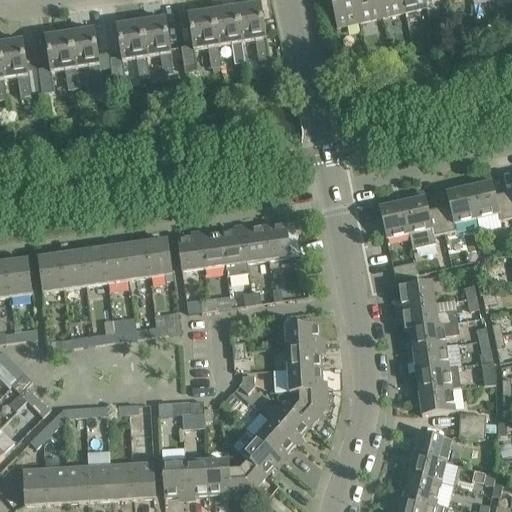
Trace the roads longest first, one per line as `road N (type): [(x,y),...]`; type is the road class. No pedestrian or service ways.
road 1 (unclassified): [(336,511),(367,396),(333,188)]
road 2 (unclassified): [(333,188),(296,0)]
road 3 (residential): [(333,188),(511,151)]
